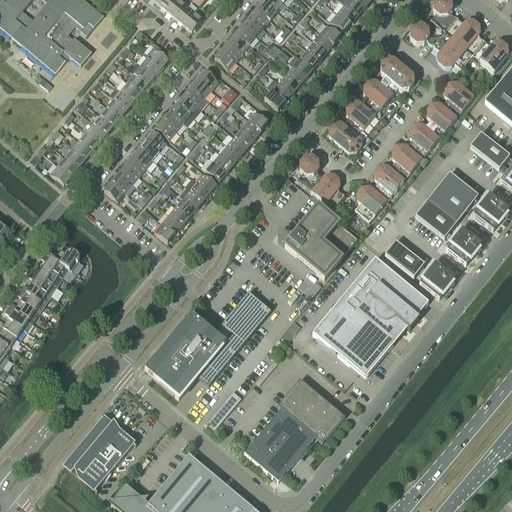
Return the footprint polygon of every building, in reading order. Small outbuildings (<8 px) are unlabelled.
[(103,19),(80,0),(0,0),(0,30),(55,76),(55,77),(69,59),(80,69),(91,56),(74,41),(73,43),(68,39),(75,29),(87,39),(104,19),(103,18),(103,19)] [(166,14),(178,1),(177,0),(164,0),(158,7),(166,14)] [(283,7),(275,0),(265,0),(263,3),(276,15),(283,7)] [(357,20),(364,11),(350,0),(343,8),(357,20)] [(371,3),(367,0),(350,0),(364,11),(371,3)] [(175,21),(186,8),(178,1),(166,14),(175,21)] [(456,22),(449,16),(452,13),(451,5),(445,1),(437,1),(432,7),(433,15),(436,17),(430,24),(444,36),(456,22)] [(269,23),(276,15),(263,3),(256,12),(269,23)] [(183,28),(194,15),(186,8),(175,21),(183,28)] [(350,28),(357,20),(343,8),(336,16),(350,28)] [(269,23),(256,12),(249,20),(263,31),(269,23)] [(192,35),(203,22),(194,15),(183,28),(192,35)] [(343,37),(350,28),(336,16),(329,25),(343,37)] [(263,31),(249,20),(242,28),(256,40),(263,31)] [(479,36),(479,29),(473,24),(465,24),(463,27),(456,22),(444,36),(472,59),(484,45),(477,39),(479,36)] [(428,46),(432,50),(444,36),(430,24),(424,30),(422,28),(414,29),(409,35),(410,43),(416,48),(423,47),(426,44),(428,46)] [(256,40),(242,28),(235,37),(249,48),(256,40)] [(340,40),(327,28),(319,37),(333,48),(340,40)] [(472,59),(444,36),(432,50),(439,56),(437,58),(438,66),(443,71),(451,70),(453,68),(460,73),(472,59)] [(249,48),(235,37),(228,45),(242,56),(249,48)] [(333,48),(319,37),(313,45),(326,56),(333,48)] [(242,56),(228,45),(221,53),(235,65),(242,56)] [(326,56),(313,45),(305,53),(319,65),(326,56)] [(507,60),(507,52),(501,47),(493,48),(491,50),(484,45),(472,59),(493,77),(507,60)] [(168,64),(164,60),(167,57),(155,48),(145,59),(147,61),(161,72),(168,64)] [(227,73),(235,65),(221,53),(214,62),(227,73)] [(319,65),(305,53),(299,62),(312,73),(319,65)] [(161,72),(147,61),(140,69),(154,81),(161,72)] [(312,73),(299,62),(292,70),(306,81),(312,73)] [(413,87),(412,80),(393,63),(385,64),(380,70),(381,78),(383,80),(378,86),(392,98),(398,92),(400,94),(408,93),(413,87)] [(154,81),(140,69),(133,77),(147,89),(154,81)] [(306,81),(292,70),(285,78),(299,89),(306,81)] [(511,70),(484,103),(484,105),(511,128),(511,70)] [(218,85),(204,73),(197,82),(211,94),(218,85)] [(140,97),(147,89),(133,77),(126,86),(140,97)] [(299,89),(285,78),(278,87),(291,98),(299,89)] [(52,89),(43,81),(39,86),(48,94),(52,89)] [(211,94),(197,82),(190,90),(204,102),(211,94)] [(291,98),(278,87),(273,83),(266,91),(271,95),(285,106),(291,98)] [(375,119),(392,98),(378,86),(375,84),(367,85),(363,91),(363,98),(366,101),(361,107),(375,119)] [(133,105),(140,97),(126,86),(119,94),(133,105)] [(447,103),(442,109),(456,121),(473,100),(456,86),(449,87),(444,93),(444,100),(447,103)] [(204,102),(190,90),(183,99),(197,110),(201,114),(208,105),(204,102)] [(133,105),(119,94),(113,102),(126,114),(133,105)] [(277,115),(285,106),(271,95),(264,103),(277,115)] [(197,110),(183,99),(176,107),(194,122),(201,114),(197,110)] [(119,122),(126,114),(113,102),(106,111),(119,122)] [(375,119),(361,107),(358,105),(350,106),(345,112),(346,119),(348,122),(343,128),(358,140),(375,119)] [(194,122),(176,107),(169,115),(183,126),(183,127),(187,130),(194,122)] [(456,121),(442,109),(439,107),(431,107),(426,113),(427,121),(430,123),(424,130),(439,142),(456,121)] [(119,122),(106,111),(99,119),(112,130),(119,122)] [(183,126),(169,115),(162,123),(176,135),(183,127),(183,126)] [(260,135),(268,127),(254,115),(247,124),(260,135)] [(112,130),(99,119),(92,127),(105,139),(112,130)] [(176,135),(162,123),(155,132),(169,144),(176,135)] [(260,135),(247,124),(240,132),(253,144),(260,135)] [(360,142),(358,140),(343,128),(340,126),(333,126),(328,132),(328,140),(348,157),(356,156),(361,150),(360,142)] [(105,139),(92,127),(85,136),(98,147),(105,139)] [(421,163),(439,142),(424,130),(421,128),(414,128),(409,134),(409,142),(412,144),(407,151),(404,148),(421,163)] [(253,144),(240,132),(233,140),(247,152),(253,144)] [(166,147),(153,135),(146,144),(159,155),(166,147)] [(98,147),(85,136),(78,144),(91,155),(98,147)] [(498,173),(500,172),(506,176),(499,184),(511,194),(511,168),(509,173),(503,168),(509,160),(480,137),(469,150),(498,173)] [(240,160),(247,152),(233,140),(226,149),(240,160)] [(91,155),(78,144),(71,152),(84,164),(91,155)] [(159,155),(146,144),(139,152),(152,163),(159,155)] [(404,184),(421,163),(404,148),(396,149),(391,155),(392,163),(395,165),(389,172),(404,184)] [(233,168),(240,160),(226,149),(219,157),(233,168)] [(84,164),(71,152),(64,161),(77,172),(84,164)] [(152,163),(139,152),(132,160),(145,172),(152,163)] [(233,168),(219,157),(212,165),(226,176),(233,168)] [(145,172),(132,160),(125,169),(138,180),(145,172)] [(310,195),(325,178),(322,181),(316,176),(318,173),(317,165),(312,160),(304,161),(299,167),(299,175),(302,177),(296,184),(310,195)] [(77,172),(64,161),(57,169),(71,180),(77,172)] [(219,185),(226,176),(212,165),(208,162),(201,170),(205,174),(219,185)] [(71,180),(57,169),(50,177),(63,189),(71,180)] [(138,180),(125,169),(118,177),(131,188),(138,180)] [(404,184),(389,172),(387,169),(379,170),(374,176),(374,184),(377,186),(372,192),(386,205),(404,184)] [(449,176),(427,204),(456,227),(473,205),(479,210),(473,218),(493,234),(509,214),(489,198),(482,206),(476,201),(478,199),(449,176)] [(131,188),(118,177),(111,185),(124,197),(131,188)] [(209,197),(216,188),(203,177),(196,185),(195,186),(209,197)] [(332,213),(344,199),(337,193),(339,191),(338,183),(332,178),(325,178),(310,195),(332,213)] [(202,205),(209,197),(195,186),(196,185),(191,181),(184,190),(202,205)] [(124,197),(111,185),(104,194),(117,205),(124,197)] [(195,214),(202,205),(184,190),(177,198),(181,202),(195,214)] [(368,226),(386,205),(372,192),(369,190),(361,191),(356,197),(357,205),(360,207),(354,214),(368,226)] [(188,222),(195,214),(181,202),(175,210),(188,222)] [(456,227),(427,204),(415,219),(444,242),(445,241),(451,245),(445,253),(465,269),(481,249),(461,233),(454,242),(448,237),(456,227)] [(181,230),(188,222),(175,210),(168,219),(181,230)] [(324,283),(357,243),(317,210),(284,250),(324,283)] [(174,238),(181,230),(168,219),(161,227),(174,238)] [(0,240),(8,230),(0,223),(0,240)] [(167,247),(174,238),(161,227),(153,236),(167,247)] [(425,279),(419,287),(439,302),(455,282),(435,267),(428,275),(422,270),(424,268),(395,245),(384,258),(413,281),(419,274),(425,279)] [(78,258),(76,257),(64,249),(54,263),(64,270),(68,273),(71,275),(78,265),(79,264),(79,262),(79,261),(78,259),(78,258)] [(54,263),(50,260),(44,269),(62,282),(68,273),(64,270),(54,263)] [(375,262),(312,337),(365,381),(427,306),(375,262)] [(62,282),(44,269),(38,278),(56,291),(62,282)] [(56,291),(38,278),(32,287),(50,300),(56,291)] [(50,300),(32,287),(26,296),(44,309),(50,300)] [(197,380),(208,389),(271,314),(248,295),(214,336),(191,317),(188,321),(189,322),(184,326),(182,328),(178,332),(173,337),(169,342),(165,347),(161,352),(158,357),(144,374),(147,377),(178,403),(197,380)] [(44,309),(26,296),(20,305),(38,318),(44,309)] [(38,318),(20,305),(14,314),(33,327),(38,318)] [(33,327),(14,314),(8,323),(22,333),(26,336),(33,327)] [(22,333),(8,323),(2,332),(16,342),(22,333)] [(16,342),(2,332),(0,334),(0,343),(10,351),(16,342)] [(10,351),(0,343),(0,356),(4,360),(10,351)] [(4,360),(0,356),(0,370),(2,372),(8,363),(4,360)] [(249,391),(264,373),(256,367),(241,384),(249,391)] [(322,447),(344,421),(299,383),(277,410),(281,413),(243,457),(278,486),(278,485),(282,480),(315,441),(322,447)] [(206,426),(215,433),(241,402),(232,395),(206,426)] [(95,493),(133,447),(135,449),(136,448),(117,433),(107,432),(111,428),(100,419),(102,421),(64,467),(62,465),(61,466),(96,495),(97,495),(95,493)] [(252,511),(188,459),(147,507),(145,505),(148,501),(141,501),(125,488),(112,504),(105,505),(113,511),(252,511)]
